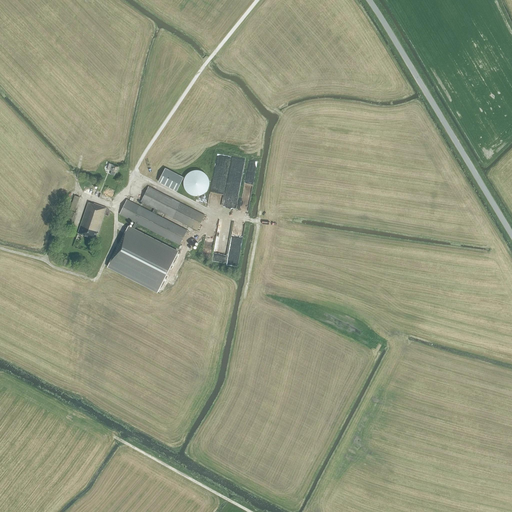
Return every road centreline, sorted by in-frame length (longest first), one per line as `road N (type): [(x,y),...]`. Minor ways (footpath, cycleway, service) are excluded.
road 1 (unclassified): [(511,234),(369,0)]
road 2 (unclassified): [(127,191),(142,114),(193,76),(257,0)]
road 3 (track): [(113,436),(250,511)]
